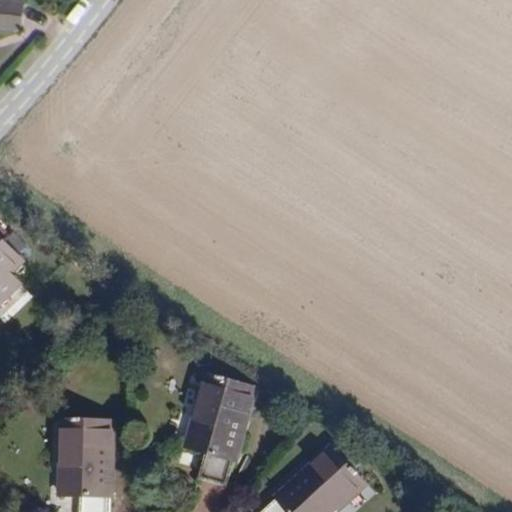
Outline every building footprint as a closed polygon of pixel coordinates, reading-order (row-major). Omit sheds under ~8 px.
[(0,0),(0,27),(27,33),(33,7),(0,0)] [(22,261),(0,237),(0,304),(22,284),(10,273),(22,261)] [(227,383),(207,377),(189,444),(208,450),(201,474),(228,483),(236,459),(239,459),(259,388),(229,379),(227,383)] [(112,495),(115,421),(67,418),(64,462),(61,461),(58,491),(80,494),(78,511),(107,511),(109,495),(112,495)] [(365,480),(333,445),(278,495),(280,497),(263,511),(337,511),(335,508),(365,480)]
